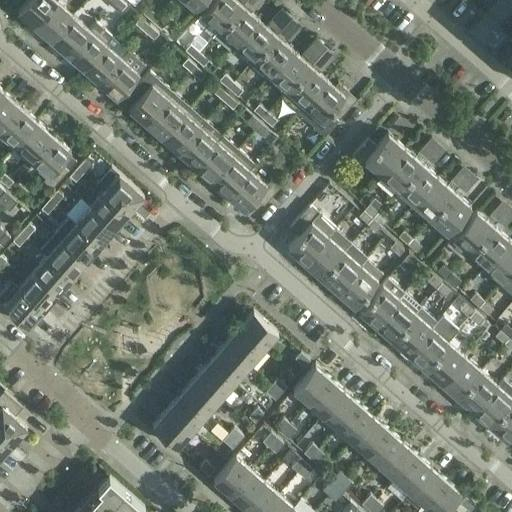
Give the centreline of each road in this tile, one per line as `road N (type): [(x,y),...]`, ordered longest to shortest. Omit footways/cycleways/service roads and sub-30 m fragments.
road 1 (residential): [(511,483),(351,353),(334,317),(265,257),(243,252)]
road 2 (residential): [(180,200),(0,39)]
road 3 (unclassified): [(243,252),(390,85)]
road 4 (residential): [(37,366),(180,200)]
road 5 (residential): [(511,188),(390,85)]
road 6 (residential): [(186,511),(103,444),(86,411)]
road 7 (residential): [(86,411),(0,510)]
road 8 (residential): [(390,85),(294,0)]
